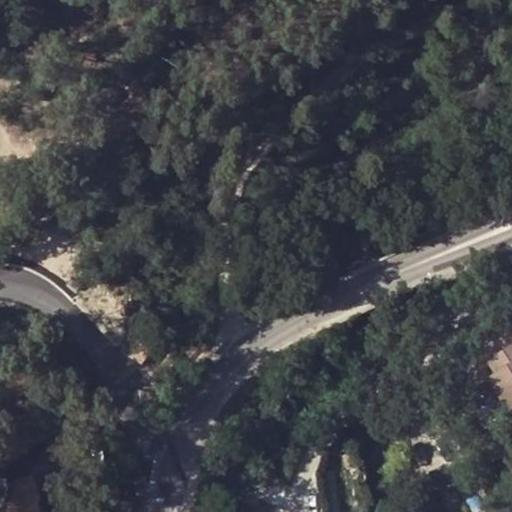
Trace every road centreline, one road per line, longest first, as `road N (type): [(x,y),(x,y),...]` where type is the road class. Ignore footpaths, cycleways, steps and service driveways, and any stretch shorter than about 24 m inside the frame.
road 1 (residential): [(246,356),(223,313),(229,191),(342,71),(471,0)]
road 2 (residential): [(298,511),(314,455),(339,412),(418,382),(452,332),(511,282)]
road 3 (secondary): [(511,229),(316,308),(246,356)]
road 4 (residential): [(182,446),(144,434),(78,328),(52,304),(18,285),(0,287)]
